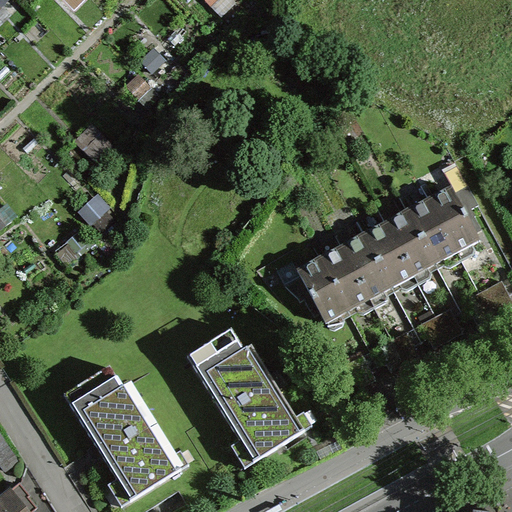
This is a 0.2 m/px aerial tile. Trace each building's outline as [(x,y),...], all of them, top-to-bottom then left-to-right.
[(451,188),(429,200),(462,261),(473,255),(475,250),(472,245),(477,243),(480,241),(472,226),(478,223),(475,217),(471,210),(478,206),(457,167),(444,174),(451,188)] [(462,261),(429,200),(407,212),(436,265),(438,264),(443,261),(445,266),(450,268),(462,261)] [(429,269),(436,265),(407,212),(385,224),(412,278),(418,285),(430,279),(431,274),(429,269)] [(412,278),(385,224),(364,236),(392,289),(394,288),(399,285),(401,290),(407,291),(418,285),(412,278)] [(388,297),(385,292),(392,289),(364,236),(342,247),(370,300),(375,308),(386,302),(388,297)] [(358,313),(363,315),(375,308),(370,300),(342,247),(320,259),(349,312),(351,311),(355,308),(358,313)] [(341,316),(349,312),(320,259),(297,271),(301,278),(285,286),(286,287),(298,300),(300,302),(304,300),(310,311),(311,311),(314,317),(320,314),(326,324),(327,324),(329,328),(335,330),(343,326),(344,321),(341,316)] [(511,300),(510,296),(502,281),(479,294),(492,318),(511,307),(511,300)] [(492,318),(479,294),(465,301),(478,326),(492,318)] [(463,334),(450,309),(436,317),(449,341),(463,334)] [(449,341),(436,317),(421,325),(434,349),(449,341)] [(195,365),(193,367),(254,464),(276,450),(305,432),(278,389),(282,386),(275,375),(271,378),(251,346),(244,351),(231,330),(216,339),(218,341),(220,345),(210,351),(212,355),(195,366),(195,365)] [(420,357),(407,333),(392,341),(405,365),(420,357)] [(405,365),(392,341),(377,348),(390,373),(405,365)] [(362,388),(376,381),(363,356),(337,370),(362,388)] [(100,461),(103,459),(130,502),(150,490),(181,470),(128,385),(123,388),(110,368),(94,377),(98,382),(86,390),(89,394),(70,405),(96,448),(93,450),(100,461)] [(28,497),(29,496),(20,484),(0,500),(0,511),(32,511),(37,508),(28,497)]
